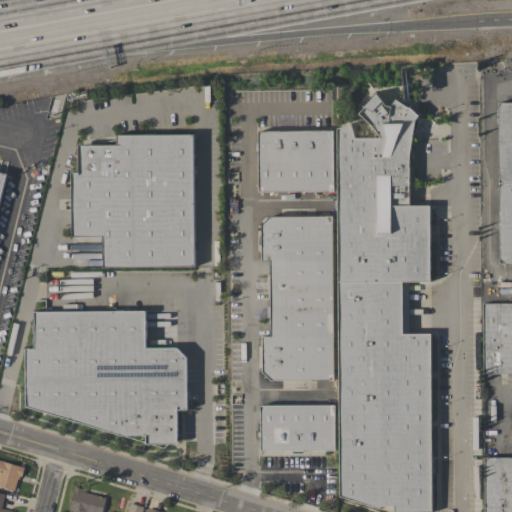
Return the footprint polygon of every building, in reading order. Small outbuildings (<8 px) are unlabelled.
[(409,156),(410,205),(429,205),(430,281),(408,282),(409,334),(430,333),(430,511),(393,511),(393,506),(380,506),(379,509),(338,496),(336,128),(351,124),(355,138),(380,137),(371,125),(358,113),(377,93),(385,105),(391,106),(395,99),(408,107),(409,106),(418,115),(415,120),(409,156)] [(511,102),(511,263),(499,263),(497,102),(511,102)] [(258,131),(332,130),(333,191),(258,192),(258,131)] [(195,266),(103,267),(102,236),(72,237),(71,171),(78,171),(78,144),(116,144),(116,134),(193,133),(195,266)] [(269,216),(331,216),(333,380),(271,380),(262,372),(261,336),(270,336),(269,261),(261,261),(260,225),(269,216)] [(511,303),(511,374),(483,374),(482,303),(511,303)] [(187,357),(187,410),(177,410),(177,445),(146,445),(146,436),(122,436),(26,407),(25,349),(34,349),(34,312),(145,311),(145,348),(176,348),(187,357)] [(259,405),(334,405),(335,450),(260,451),(259,405)] [(511,511),(483,511),(483,457),(511,457),(511,511)] [(0,459),(24,467),(22,476),(20,476),(19,479),(17,479),(14,491),(0,486),(0,459)] [(105,497),(101,511),(67,511),(74,486),(90,491),(90,493),(105,497)] [(0,511),(0,492),(5,494),(1,508),(13,511),(12,511),(0,511)] [(126,511),(129,503),(144,507),(142,511),(107,511),(108,511),(111,511),(126,511)]
